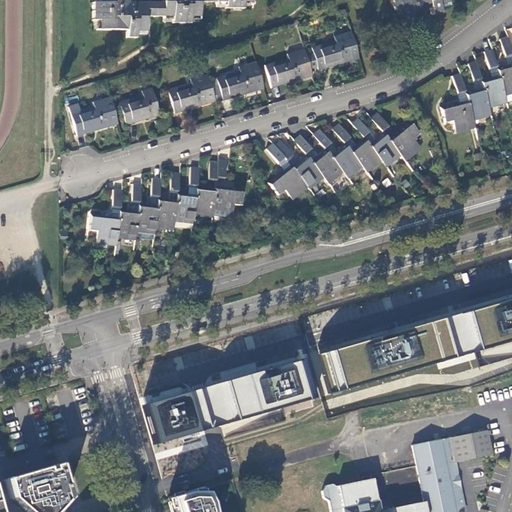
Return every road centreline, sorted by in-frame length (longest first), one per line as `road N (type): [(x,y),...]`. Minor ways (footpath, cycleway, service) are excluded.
road 1 (residential): [(511,0),(395,84),(80,175)]
road 2 (primary): [(511,197),(94,319)]
road 3 (primary): [(108,345),(511,230)]
road 4 (track): [(46,184),(49,0)]
